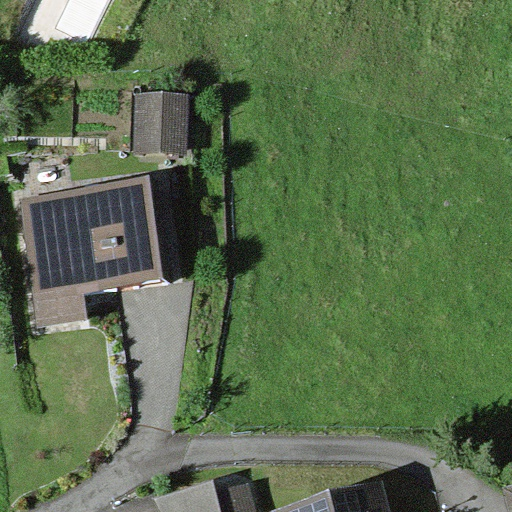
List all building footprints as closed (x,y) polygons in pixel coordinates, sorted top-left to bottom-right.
[(191,97),(131,97),(131,157),(191,157),(191,97)] [(156,275),(143,187),(24,205),(41,322),(78,316),(74,287),(156,275)] [(158,511),(223,511),(218,490),(215,481),(151,498),(158,511)] [(255,511),(248,482),(218,490),(223,511),(255,511)] [(380,511),(375,491),(291,511),(380,511)]
